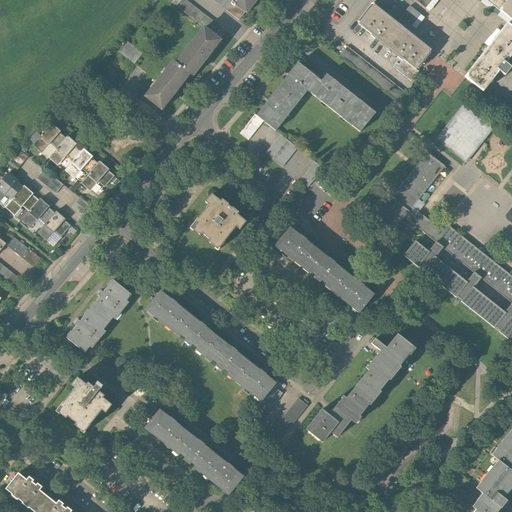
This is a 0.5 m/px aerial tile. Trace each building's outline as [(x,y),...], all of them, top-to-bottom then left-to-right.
[(175,0),(172,4),(205,29),(212,35),(219,26),(185,0),(175,0)] [(211,0),(239,21),(245,13),(231,2),(227,0),(211,0)] [(232,0),(231,2),(245,13),(247,15),(259,0),(232,0)] [(434,0),(415,0),(415,1),(426,10),(434,0)] [(484,0),(500,12),(509,0),(484,0)] [(511,0),(509,0),(500,12),(511,21),(511,0)] [(359,26),(388,49),(403,30),(374,7),(359,26)] [(421,16),(410,7),(401,18),(412,27),(421,16)] [(465,79),(484,94),(500,73),(506,78),(511,70),(506,66),(511,58),(511,28),(507,25),(465,79)] [(205,29),(177,65),(190,76),(194,78),(222,42),(212,35),(205,29)] [(432,53),(403,30),(388,49),(402,61),(417,72),(432,53)] [(402,105),(409,96),(347,47),(340,56),(402,105)] [(418,73),(417,72),(402,61),(399,66),(396,64),(393,68),(410,82),(418,73)] [(163,112),(190,76),(177,65),(173,63),(145,99),(163,112)] [(298,64),(277,91),(296,107),(307,92),(312,95),(322,83),(298,64)] [(312,95),(336,115),(351,95),(327,76),(322,83),(312,95)] [(275,132),(296,107),(277,91),(256,117),(263,123),(275,132)] [(375,115),(351,95),(336,115),(360,134),(375,115)] [(466,107),(437,142),(462,161),(490,126),(466,107)] [(256,117),(255,116),(240,134),(248,141),(263,123),(256,117)] [(51,126),(33,147),(42,155),(44,153),(50,158),(66,140),(60,135),(60,134),(51,126)] [(281,136),(266,154),(283,168),(297,149),(281,136)] [(50,158),(49,159),(58,167),(60,164),(66,170),(82,152),(76,147),(77,146),(68,138),(66,140),(50,158)] [(66,170),(82,183),(98,165),(92,159),(93,158),(84,150),(82,152),(66,170)] [(13,161),(9,166),(16,172),(26,159),(18,152),(11,160),(13,161)] [(502,332),(501,333),(511,342),(511,320),(511,318),(511,276),(436,215),(430,221),(411,206),(445,165),(427,152),(391,197),(385,192),(366,215),(390,234),(404,216),(410,221),(402,230),(409,236),(417,226),(437,242),(428,253),(416,243),(404,257),(418,268),(419,267),(424,271),(423,272),(457,298),(457,297),(463,302),(462,303),(495,329),(496,328),(502,332)] [(109,171),(100,163),(98,165),(82,183),(97,197),(114,177),(109,172),(109,171)] [(315,163),(299,182),(308,189),(323,170),(315,163)] [(37,181),(56,195),(63,186),(44,171),(37,181)] [(0,201),(6,195),(12,200),(22,189),(15,183),(16,183),(8,176),(0,184),(0,201)] [(23,207),(29,212),(38,202),(32,196),(33,196),(24,188),(22,189),(12,200),(5,208),(14,216),(23,207)] [(209,244),(218,251),(236,228),(240,231),(247,223),(238,216),(239,214),(222,201),(221,203),(212,196),(206,203),(209,206),(191,229),(200,237),(202,235),(210,242),(209,244)] [(72,208),(81,215),(88,206),(79,199),(72,208)] [(40,200),(38,202),(29,212),(21,221),(30,229),(39,219),(45,225),(55,214),(49,209),(49,208),(40,200)] [(56,212),(55,214),(45,225),(37,234),(47,243),(56,232),(62,237),(71,227),(65,222),(66,221),(56,212)] [(276,247),(303,269),(318,251),(290,229),(276,247)] [(40,259),(12,237),(5,245),(33,267),(40,259)] [(348,275),(318,251),(303,269),(310,274),(311,272),(316,276),(315,278),(321,283),(322,281),(327,286),(326,288),(333,293),(348,275)] [(22,281),(0,263),(0,278),(15,290),(22,281)] [(374,296),(348,275),(333,293),(359,314),(374,296)] [(91,307),(90,309),(108,324),(113,318),(115,320),(129,302),(127,300),(131,294),(113,280),(112,281),(111,280),(107,285),(108,286),(103,292),(101,290),(97,295),(100,297),(95,303),(94,301),(90,306),(91,307)] [(179,336),(181,334),(194,318),(160,290),(145,308),(179,336)] [(103,330),(108,324),(90,309),(89,310),(88,309),(84,314),(85,315),(80,321),(78,319),(74,324),(77,326),(67,338),(85,353),(90,347),(92,349),(106,332),(103,330)] [(217,336),(194,318),(181,334),(186,339),(185,340),(190,345),(192,343),(197,347),(196,349),(203,355),(217,336)] [(369,371),(358,385),(376,400),(382,393),(380,392),(389,380),(391,382),(402,368),(401,367),(410,355),(411,356),(417,349),(399,334),(387,349),(376,340),(372,345),(381,352),(367,370),(369,371)] [(227,374),(233,379),(248,361),(217,336),(203,355),(210,361),(212,359),(217,364),(216,365),(222,370),(223,368),(229,372),(227,374)] [(276,383),(248,361),(233,379),(261,401),(273,386),(276,383)] [(75,426),(84,433),(103,410),(106,413),(113,406),(103,398),(105,396),(99,391),(104,384),(98,380),(93,386),(88,383),(87,385),(77,377),(71,385),(75,388),(56,411),(66,419),(68,417),(76,424),(75,426)] [(371,407),(376,400),(358,385),(347,400),(344,397),(329,416),(322,410),(306,430),(322,443),(330,433),(338,439),(352,421),(356,425),(361,419),(360,418),(370,406),(371,407)] [(283,394),(273,386),(261,401),(247,419),(256,427),(283,394)] [(268,436),(277,444),(308,406),(299,399),(268,436)] [(145,429),(172,450),(187,433),(159,411),(145,429)] [(491,456),(498,461),(511,471),(511,468),(511,429),(508,434),(508,433),(496,449),(491,456)] [(195,469),(201,474),(216,456),(187,433),(172,450),(178,455),(180,453),(185,458),(184,460),(189,464),(191,462),(197,467),(195,469)] [(243,478),(216,456),(201,474),(229,496),(243,478)] [(476,488),(483,494),(472,507),(476,510),(474,511),(497,511),(501,508),(507,500),(504,497),(511,487),(511,482),(511,471),(498,461),(493,466),(480,481),(481,482),(476,488)] [(5,488),(34,511),(47,496),(39,490),(42,486),(37,483),(35,484),(32,481),(33,480),(28,476),(26,479),(17,472),(5,488)] [(56,503),(47,496),(34,511),(70,511),(71,511),(67,507),(65,509),(61,506),(63,504),(58,500),(56,503)]
